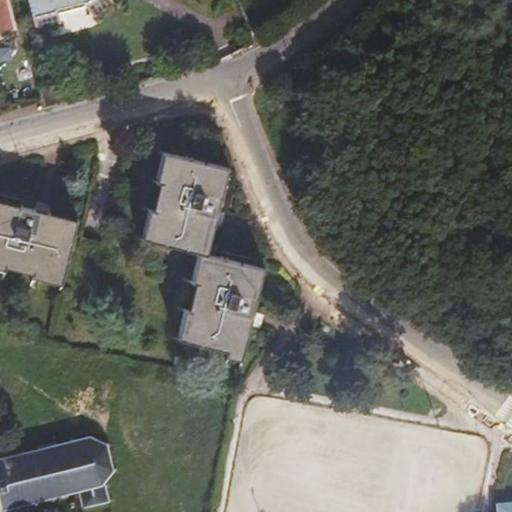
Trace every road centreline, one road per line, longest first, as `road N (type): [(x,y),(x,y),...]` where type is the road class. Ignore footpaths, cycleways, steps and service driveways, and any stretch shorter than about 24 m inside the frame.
road 1 (residential): [(222,78),(290,239),(511,414)]
road 2 (residential): [(0,136),(222,78)]
road 3 (residential): [(344,0),(222,78)]
